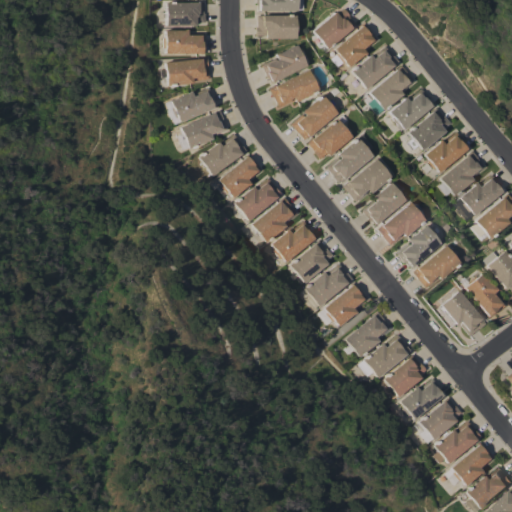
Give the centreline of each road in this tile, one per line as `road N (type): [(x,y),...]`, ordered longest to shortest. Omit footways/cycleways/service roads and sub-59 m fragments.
road 1 (residential): [(511,437),(257,128),(228,49),(230,0)]
road 2 (residential): [(511,159),(369,0)]
